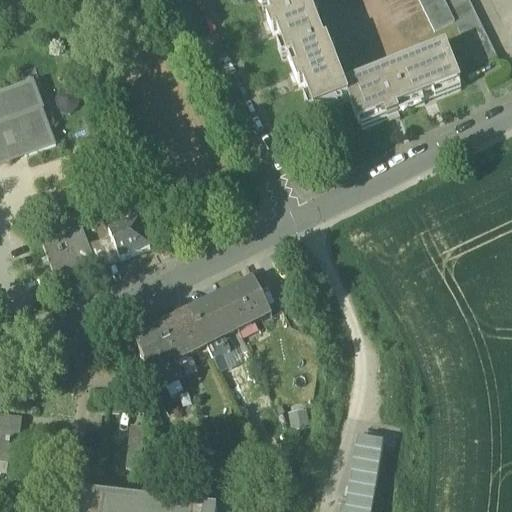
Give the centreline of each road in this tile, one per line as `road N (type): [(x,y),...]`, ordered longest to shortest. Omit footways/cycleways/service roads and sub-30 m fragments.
road 1 (residential): [(0,353),(90,322),(291,224)]
road 2 (residential): [(181,0),(291,224)]
road 3 (residential): [(511,115),(291,224)]
